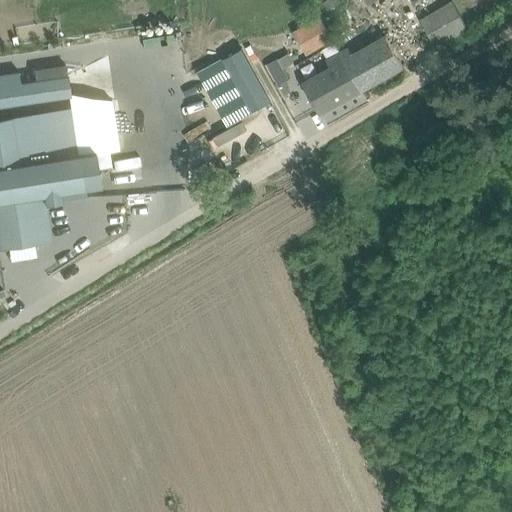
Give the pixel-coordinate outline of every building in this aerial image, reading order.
[(329,11),(337,4),(334,0),(328,0),(323,4),(329,11)] [(420,20),(435,47),(468,29),(453,1),(420,20)] [(292,29),(306,53),(333,38),(319,13),(292,29)] [(326,60),(330,67),(302,82),(319,113),(403,66),(386,35),(351,55),(347,49),(326,60)] [(241,48),(223,58),(253,111),(271,101),(241,48)] [(18,71),(0,73),(0,105),(70,95),(67,75),(20,82),(18,71)] [(288,78),(279,83),(283,90),(292,85),(288,78)] [(11,117),(0,119),(0,248),(51,241),(45,204),(61,201),(60,192),(85,188),(80,154),(18,163),(11,117)] [(103,195),(98,203),(124,221),(129,214),(103,195)]
